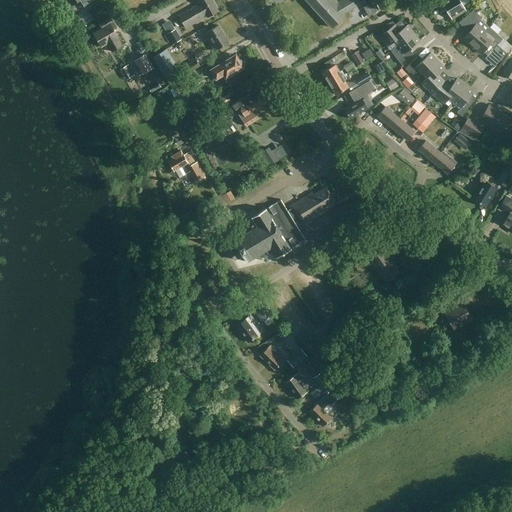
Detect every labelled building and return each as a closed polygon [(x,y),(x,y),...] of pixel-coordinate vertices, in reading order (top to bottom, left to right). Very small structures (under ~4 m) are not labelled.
[(79,9),(87,3),(85,0),(68,0),(72,5),(75,3),(79,9)] [(107,0),(90,11),(95,19),(112,9),(107,0)] [(202,0),(200,2),(200,3),(178,16),(186,28),(207,16),(208,18),(218,12),(211,0),(202,0)] [(345,0),(306,0),(332,28),(344,17),(341,14),(355,6),(351,0),(347,2),(345,0)] [(452,19),(466,10),(459,0),(436,0),(434,1),(441,12),(446,9),(452,19)] [(472,46),(485,31),(481,27),(484,23),(480,19),(482,17),(477,13),(466,25),(471,29),(463,39),(472,46)] [(117,28),(109,15),(98,21),(102,28),(93,33),(101,47),(107,44),(111,52),(122,45),(118,37),(114,30),(117,28)] [(80,26),(85,32),(93,26),(87,20),(80,26)] [(397,46),(414,33),(408,24),(397,33),(393,28),(381,38),(387,46),(394,41),(397,46)] [(217,49),(228,42),(218,25),(204,34),(206,38),(209,37),(217,49)] [(173,45),(181,39),(175,29),(167,34),(173,45)] [(248,31),(238,35),(241,43),(251,39),(248,31)] [(485,31),(472,46),(481,54),(489,45),(493,49),(502,39),(493,31),(490,35),(485,31)] [(414,33),(397,46),(401,50),(394,55),(401,64),(413,54),(410,49),(420,41),(414,33)] [(166,49),(152,57),(158,67),(172,58),(166,49)] [(366,59),(373,55),(369,49),(362,54),(366,59)] [(375,53),(380,59),(385,55),(380,49),(375,53)] [(358,66),(364,62),(358,51),(351,55),(358,66)] [(422,75),(438,60),(430,53),(420,62),(416,58),(405,69),(409,73),(411,72),(414,75),(418,71),(422,75)] [(134,60),(142,75),(145,73),(147,77),(154,72),(152,69),(153,68),(145,54),(134,60)] [(239,77),(236,72),(243,67),(242,66),(243,65),(240,60),(239,61),(236,55),(223,62),(222,61),(217,64),(218,65),(211,70),(216,79),(224,74),(226,78),(227,77),(230,82),(239,77)] [(511,57),(503,74),(511,79),(511,57)] [(200,67),(200,66),(195,59),(182,67),(186,75),(200,67)] [(327,67),(334,63),(331,59),(324,63),(327,67)] [(432,94),(441,84),(444,80),(438,74),(445,68),(438,60),(422,75),(426,79),(422,83),(429,91),(432,94)] [(329,83),(344,74),(341,70),(339,72),(335,65),(322,73),(329,83)] [(401,78),(406,74),(401,68),(396,73),(401,78)] [(359,86),(372,79),(367,72),(355,79),(359,86)] [(197,73),(177,87),(186,99),(206,86),(197,73)] [(344,74),(329,83),(335,94),(348,87),(344,80),(346,79),(344,74)] [(408,88),(413,83),(408,77),(402,82),(408,88)] [(389,92),(398,85),(393,78),(383,84),(389,92)] [(453,102),(465,85),(457,78),(451,86),(444,80),(441,84),(432,94),(435,97),(444,104),(448,98),(453,102)] [(359,94),(364,92),(365,93),(375,86),(371,80),(361,86),(350,93),(355,103),(344,109),(350,119),(367,108),(359,94)] [(457,113),(462,116),(462,117),(470,106),(465,102),(474,91),(465,85),(453,102),(461,108),(457,113)] [(232,103),(236,110),(240,108),(246,117),(242,120),(246,127),(259,118),(255,109),(267,102),(262,93),(252,99),(248,93),(232,103)] [(409,106),(415,99),(410,94),(404,101),(409,106)] [(227,95),(209,106),(213,113),(231,102),(227,95)] [(501,132),(509,118),(489,105),(481,119),(501,132)] [(392,128),(399,119),(385,107),(377,115),(392,128)] [(225,108),(204,121),(209,130),(231,117),(225,108)] [(420,124),(430,113),(425,108),(415,120),(420,124)] [(475,141),(483,128),(468,118),(460,132),(475,141)] [(407,140),(414,132),(399,119),(392,128),(407,140)] [(187,143),(192,141),(187,132),(175,138),(178,145),(186,141),(187,143)] [(460,146),(465,139),(459,134),(453,140),(460,146)] [(433,161),(440,153),(425,141),(418,149),(433,161)] [(268,152),(275,149),(272,144),(266,147),(268,152)] [(195,163),(193,160),(188,152),(183,155),(181,151),(171,157),(173,160),(169,162),(174,171),(188,163),(190,166),(197,180),(204,177),(197,162),(195,163)] [(280,160),(273,151),(269,153),(275,163),(280,160)] [(440,153),(433,161),(448,174),(455,165),(440,153)] [(505,187),(511,175),(504,170),(496,181),(505,187)] [(191,189),(198,184),(195,179),(187,184),(191,189)] [(481,186),(477,184),(471,193),(475,195),(473,199),(485,206),(497,188),(484,181),(481,186)] [(511,199),(511,196),(511,187),(511,186),(506,196),(498,209),(508,215),(502,224),(511,229),(511,199)] [(287,211),(296,225),(300,223),(302,226),(318,216),(317,214),(335,202),(325,187),(314,194),(312,192),(290,206),(291,209),(287,211)] [(296,225),(287,211),(280,199),(252,216),(256,223),(252,226),(254,229),(233,241),(238,248),(230,252),(234,260),(242,255),(246,262),(266,250),(268,253),(273,250),(277,257),(305,239),(296,225)] [(173,220),(178,229),(179,232),(196,223),(192,217),(187,220),(183,214),(173,220)] [(409,255),(405,259),(413,268),(423,258),(408,242),(402,248),(409,255)] [(385,283),(400,272),(384,248),(375,254),(373,252),(355,265),(360,272),(368,266),(371,272),(375,269),(385,283)] [(396,283),(407,277),(404,272),(393,277),(396,283)] [(341,290),(347,286),(340,276),(334,279),(341,290)] [(454,329),(472,318),(463,303),(457,306),(454,302),(442,309),(454,329)] [(259,309),(254,312),(261,323),(267,319),(272,315),(265,305),(259,309)] [(257,336),(260,334),(248,317),(236,326),(248,342),(257,336)] [(276,320),(269,323),(271,329),(278,327),(276,320)] [(274,370),(282,362),(284,359),(270,345),(260,355),(274,370)] [(293,367),(307,356),(300,348),(287,360),(293,367)] [(414,359),(422,373),(434,367),(426,352),(414,359)] [(323,393),(333,386),(323,371),(313,378),(323,393)] [(297,399),(306,392),(299,381),(301,380),(297,374),(285,382),(297,399)] [(330,389),(321,398),(326,403),(328,401),(329,402),(340,391),(335,387),(332,391),(330,389)] [(323,426),(331,418),(322,409),(324,407),(319,402),(309,412),(323,426)]
